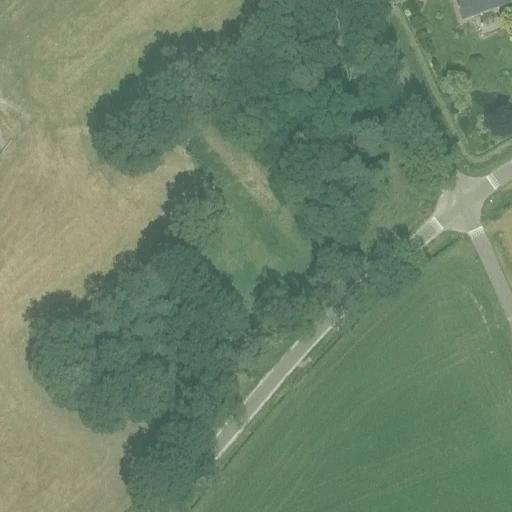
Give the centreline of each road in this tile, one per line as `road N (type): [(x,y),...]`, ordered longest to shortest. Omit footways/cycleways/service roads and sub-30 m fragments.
road 1 (unclassified): [(163,511),(316,326),(463,203)]
road 2 (unclassified): [(463,203),(367,0)]
